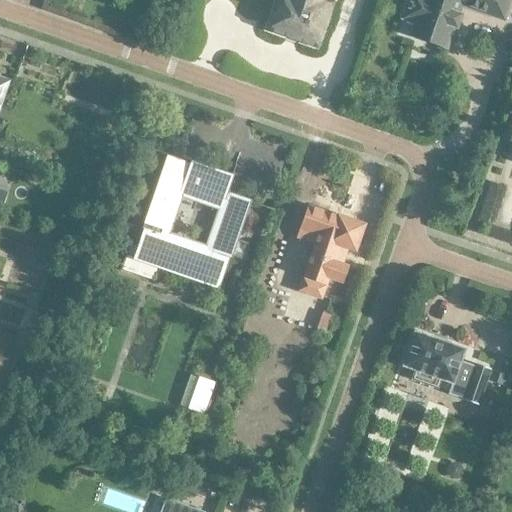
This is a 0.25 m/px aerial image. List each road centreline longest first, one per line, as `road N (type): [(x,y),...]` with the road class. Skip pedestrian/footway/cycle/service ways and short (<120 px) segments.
road 1 (residential): [(405,246),(422,184),(417,163),(400,147),(0,13)]
road 2 (residential): [(313,511),(405,246)]
